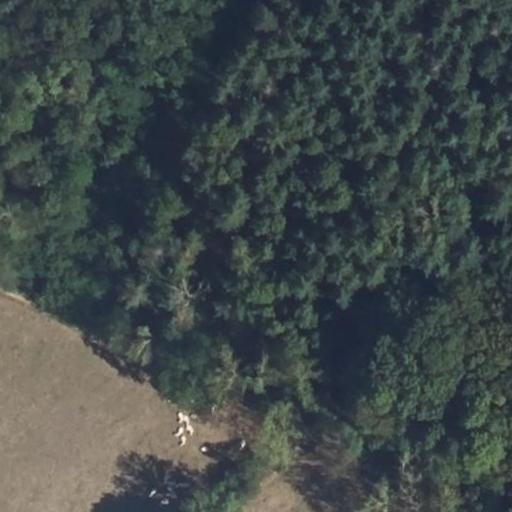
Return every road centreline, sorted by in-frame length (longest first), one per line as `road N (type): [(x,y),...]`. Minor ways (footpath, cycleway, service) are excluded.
road 1 (track): [(511,287),(505,302),(431,343),(334,442)]
road 2 (track): [(334,442),(209,511)]
